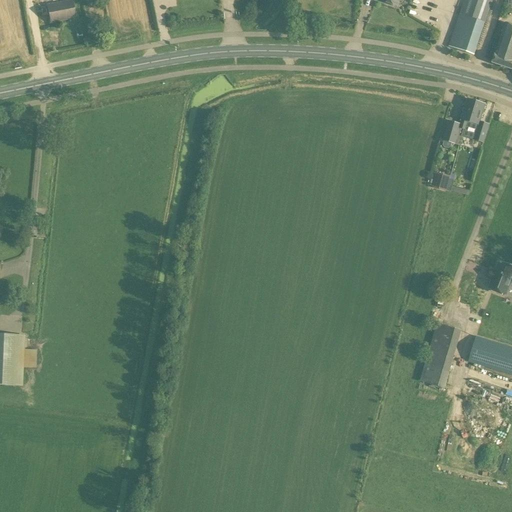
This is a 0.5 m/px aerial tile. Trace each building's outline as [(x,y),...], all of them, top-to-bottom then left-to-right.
[(462,0),(448,45),(473,53),(490,0),(462,0)] [(72,1),(47,6),(50,22),(55,22),(54,20),(75,17),(72,1)] [(511,24),(505,22),(491,63),(511,69),(511,24)] [(450,147),(451,143),(458,145),(462,131),(475,135),(474,140),(483,143),(488,128),(478,125),(485,104),(467,99),(460,123),(449,120),(443,140),(444,140),(442,145),(444,147),(448,148),(450,147)] [(436,172),(432,188),(446,191),(450,176),(436,172)] [(471,182),(451,177),(447,190),(468,196),(471,182)] [(491,281),(488,288),(492,289),(492,291),(501,294),(501,293),(505,295),(511,279),(511,277),(511,269),(511,268),(503,264),(502,265),(498,264),(496,270),(495,271),(493,271),(490,279),(492,280),(491,281)] [(436,323),(420,381),(444,388),(461,330),(436,323)] [(36,350),(24,350),(24,335),(0,333),(0,384),(22,386),(23,367),(36,368),(36,350)] [(511,347),(476,337),(468,361),(511,373),(511,347)]
